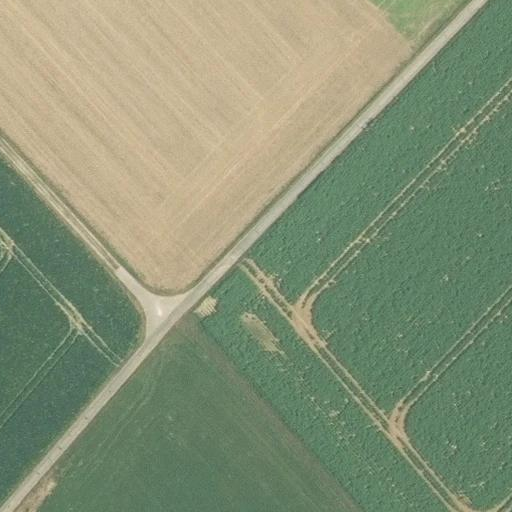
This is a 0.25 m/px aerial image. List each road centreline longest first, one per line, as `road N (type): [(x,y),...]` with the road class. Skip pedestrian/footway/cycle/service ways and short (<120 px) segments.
road 1 (track): [(7,511),(181,311),(483,0)]
road 2 (track): [(181,311),(348,511)]
road 3 (track): [(0,143),(166,328)]
